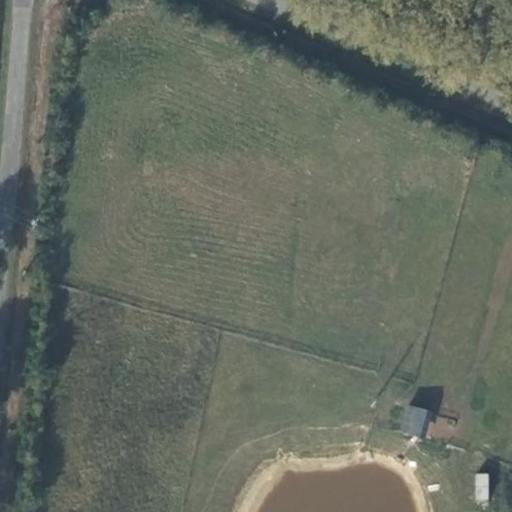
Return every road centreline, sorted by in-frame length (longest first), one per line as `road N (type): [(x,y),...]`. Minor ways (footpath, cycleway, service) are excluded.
road 1 (unclassified): [(0,375),(30,0)]
road 2 (unclassified): [(239,0),(511,113)]
